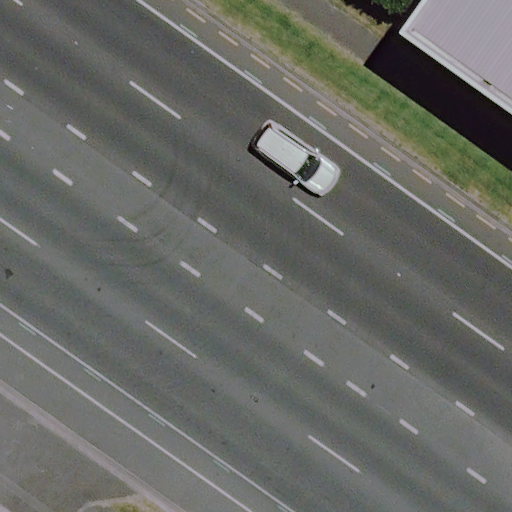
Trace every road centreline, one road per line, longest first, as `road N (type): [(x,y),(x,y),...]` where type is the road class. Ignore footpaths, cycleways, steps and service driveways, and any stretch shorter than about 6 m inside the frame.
road 1 (secondary): [(16,0),(511,356)]
road 2 (secondary): [(402,511),(0,224)]
